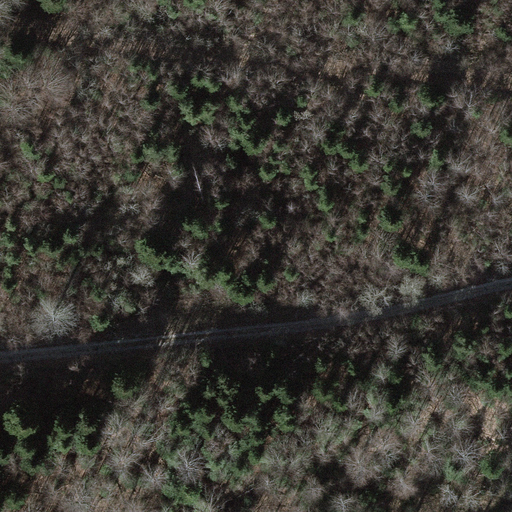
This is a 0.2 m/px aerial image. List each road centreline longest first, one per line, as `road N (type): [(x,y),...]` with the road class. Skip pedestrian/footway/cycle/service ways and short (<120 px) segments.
road 1 (track): [(511,280),(349,315),(0,353)]
road 2 (track): [(0,20),(311,66),(511,80)]
